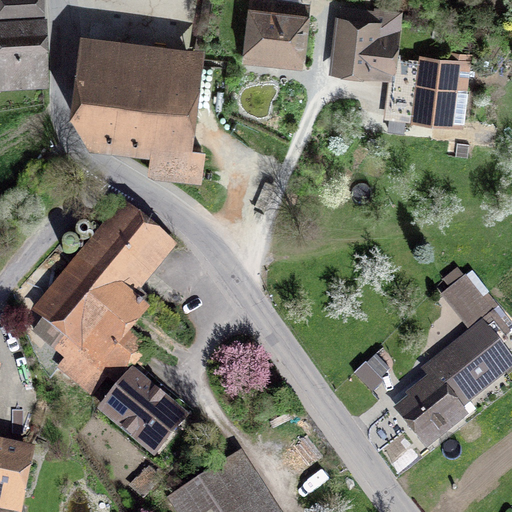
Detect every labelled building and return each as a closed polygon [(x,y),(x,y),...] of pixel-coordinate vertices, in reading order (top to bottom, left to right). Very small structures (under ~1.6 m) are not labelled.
[(0,0),(0,83),(43,83),(42,26),(41,26),(41,10),(37,10),(36,0),(0,0)] [(251,54),(297,60),(303,9),(257,4),(251,54)] [(340,25),(336,65),(392,71),(396,30),(394,30),(396,15),(352,10),(350,26),(340,25)] [(153,172),(197,178),(201,147),(183,145),(194,64),(87,50),(81,100),(100,135),(157,142),(153,172)] [(422,60),(415,117),(461,122),(465,88),(456,86),(458,64),(422,60)] [(33,168),(0,210),(23,227),(46,197),(52,183),(33,168)] [(131,281),(160,245),(127,218),(108,240),(106,238),(44,314),(46,315),(42,319),(50,325),(58,343),(54,348),(67,359),(60,367),(92,393),(109,373),(120,382),(136,363),(140,366),(153,350),(127,330),(143,311),(140,308),(146,302),(144,301),(135,284),(131,281)] [(465,279),(444,295),(470,328),(477,323),(481,327),(494,344),(509,332),(493,311),(492,313),(465,279)] [(440,388),(455,408),(511,364),(494,344),(481,327),(432,366),(442,379),(436,383),(440,388)] [(366,363),(354,374),(372,393),(384,382),(366,363)] [(107,410),(153,449),(179,418),(130,377),(126,382),(129,384),(107,410)] [(421,434),(427,442),(461,415),(455,408),(440,388),(436,383),(428,390),(423,384),(409,395),(414,401),(402,410),(413,424),(410,427),(418,437),(421,434)] [(0,498),(15,502),(27,450),(0,444),(0,498)] [(170,498),(179,511),(258,511),(226,461),(170,498)] [(149,468),(132,486),(144,496),(160,478),(149,468)]
